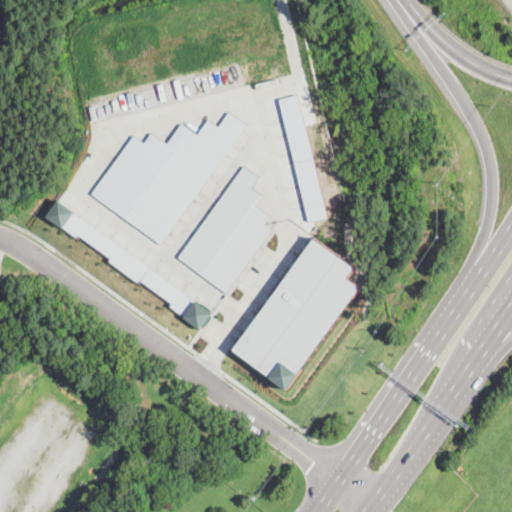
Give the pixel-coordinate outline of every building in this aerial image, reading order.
[(328,217),(301,94),(281,98),(286,125),(284,125),(287,136),(275,138),(284,176),(298,173),(308,221),(328,217)] [(92,191),(161,244),(249,124),(231,112),(219,126),(209,119),(198,134),(183,124),(167,143),(151,132),(145,142),(133,134),(92,191)] [(245,165),(260,176),(252,187),(263,194),(255,204),(271,216),(266,223),(273,229),(227,292),(178,257),(245,165)] [(213,313),(200,331),(169,305),(171,302),(142,280),(140,283),(108,260),(111,257),(81,235),(78,238),(47,216),(59,200),(213,313)] [(317,238),(358,268),(351,279),(364,288),(289,391),(235,351),(317,238)]
